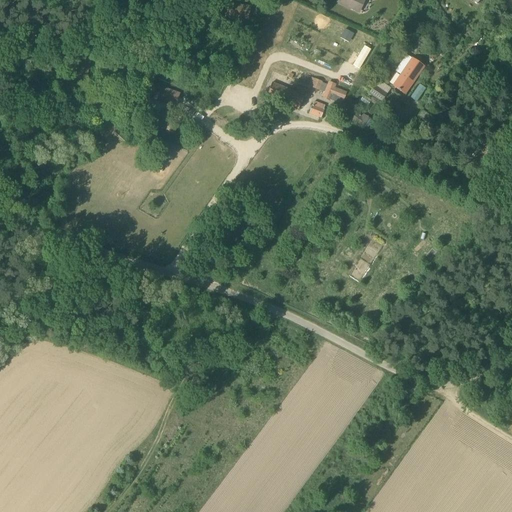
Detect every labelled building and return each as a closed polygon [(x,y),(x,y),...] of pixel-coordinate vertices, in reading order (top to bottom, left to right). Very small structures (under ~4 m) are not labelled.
[(359,14),(365,0),(336,0),(335,3),(359,14)] [(250,7),(226,4),(224,19),(248,22),(250,7)] [(353,34),(344,29),(339,37),(349,42),(353,34)] [(76,55),(68,75),(84,82),(92,61),(76,55)] [(412,58),(407,55),(395,71),(401,75),(393,86),(405,95),(424,67),(412,58)] [(323,82),(310,77),(307,86),(319,91),(319,90),(324,92),(322,99),(328,101),(328,100),(341,105),(346,92),(335,88),(336,85),(327,81),(326,84),(322,83),(323,82)] [(143,95),(165,103),(175,106),(179,94),(169,91),(147,83),(143,95)] [(283,103),(288,89),(272,83),(266,96),(283,103)] [(295,92),(288,89),(283,103),(299,109),(303,99),(306,100),(309,91),(297,86),(295,92)] [(382,102),(387,95),(374,86),(369,93),(382,102)] [(321,117),(325,108),(324,108),(325,106),(315,102),(314,104),(313,103),(309,113),(321,117)] [(343,116),(366,130),(372,121),(362,113),(361,115),(349,107),(343,116)] [(423,110),(419,117),(434,127),(438,121),(423,110)]
